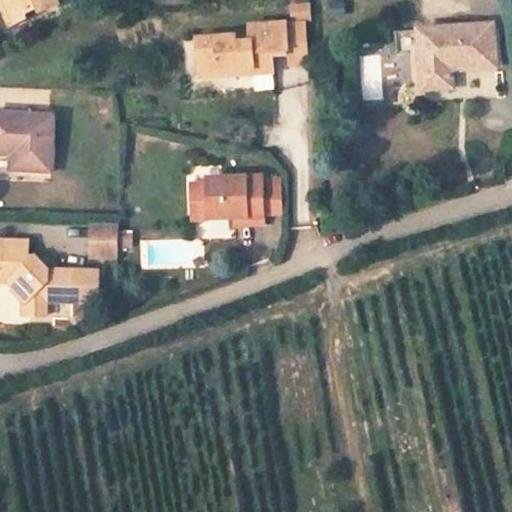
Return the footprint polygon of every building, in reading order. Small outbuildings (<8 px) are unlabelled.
[(23,0),(24,0),(16,5),(7,9),(23,35),(33,30),(31,25),(42,19),(45,23),(65,13),(56,0),(23,0)] [(293,5),(294,21),(314,20),(314,4),(293,5)] [(23,35),(7,9),(0,13),(14,39),(23,35)] [(498,71),(493,25),(415,30),(421,91),(450,89),(450,74),(498,71)] [(309,58),(309,40),(308,27),(282,28),(281,30),(282,59),(309,58)] [(269,80),(269,60),(282,59),(281,30),(246,32),(247,41),(247,50),(232,51),(232,42),(193,44),(195,85),(234,82),(234,78),(250,77),(250,82),(269,80)] [(247,50),(247,41),(232,42),(232,51),(247,50)] [(48,176),(54,119),(0,114),(0,157),(8,158),(20,159),(19,174),(48,176)] [(19,174),(20,159),(8,158),(7,173),(19,174)] [(261,180),(261,177),(205,180),(205,185),(188,185),(189,212),(205,211),(205,218),(233,217),(262,217),(262,214),(261,180)] [(284,214),(284,179),(261,180),(262,214),(284,214)] [(205,218),(205,211),(189,212),(189,219),(205,218)] [(262,225),(262,217),(233,217),(233,226),(262,225)] [(110,263),(112,230),(86,229),(85,262),(110,263)] [(95,305),(96,275),(48,274),(37,262),(33,261),(32,246),(0,245),(0,284),(12,286),(18,296),(30,307),(31,319),(52,319),(51,304),(95,305)]
